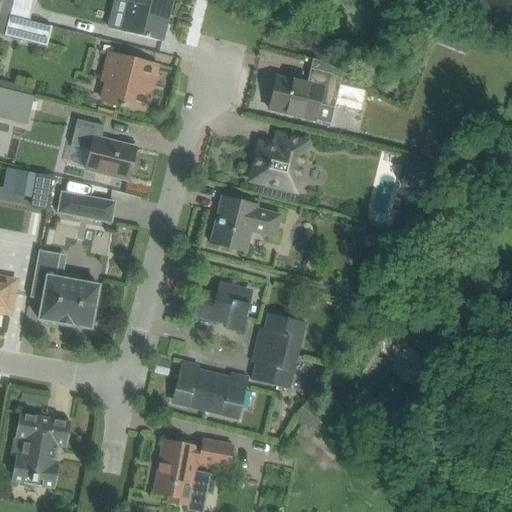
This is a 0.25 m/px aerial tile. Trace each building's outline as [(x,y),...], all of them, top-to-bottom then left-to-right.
[(34,0),(2,0),(0,12),(0,35),(47,47),(51,28),(29,22),(34,0)] [(163,36),(171,0),(117,0),(133,4),(128,28),(163,36)] [(139,108),(149,61),(108,51),(98,99),(139,108)] [(326,90),(273,75),(265,102),(318,117),(326,90)] [(0,116),(20,117),(21,88),(0,87),(0,116)] [(126,179),(133,145),(100,138),(103,124),(75,118),(69,146),(85,150),(81,169),(126,179)] [(255,141),(246,182),(294,193),(307,138),(275,131),(272,145),(255,141)] [(0,196),(18,197),(17,208),(37,208),(39,171),(0,169),(0,196)] [(62,187),(58,208),(110,219),(114,197),(62,187)] [(279,208),(218,195),(208,243),(243,251),(247,230),(273,236),(279,208)] [(33,319),(91,329),(99,280),(61,273),(64,255),(36,250),(29,292),(38,293),(33,319)] [(0,309),(6,311),(11,282),(0,279),(0,309)] [(202,290),(196,316),(242,325),(250,289),(223,283),(221,294),(202,290)] [(267,312),(259,347),(295,355),(302,320),(267,312)] [(259,347),(252,382),(287,390),(295,355),(259,347)] [(169,404),(202,412),(212,368),(179,361),(169,404)] [(202,412),(236,419),(246,376),(212,368),(202,412)] [(70,413),(21,405),(16,435),(27,437),(24,454),(14,452),(10,478),(55,486),(59,461),(50,459),(53,441),(65,443),(70,413)] [(411,454),(428,462),(438,441),(420,433),(411,454)] [(163,434),(149,495),(183,502),(191,463),(220,469),(224,447),(163,434)]
